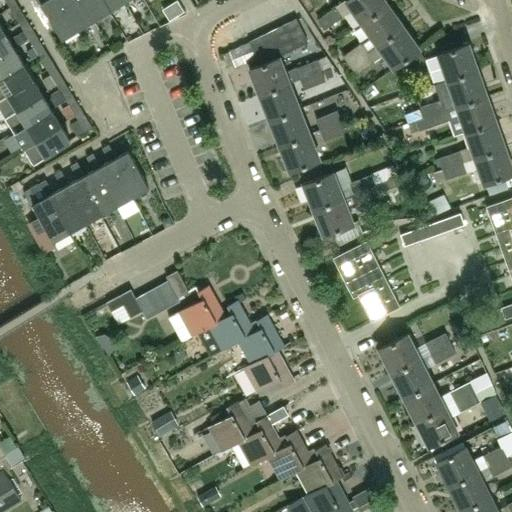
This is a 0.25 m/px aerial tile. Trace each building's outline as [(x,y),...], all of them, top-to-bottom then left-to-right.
[(58,0),(46,0),(45,1),(44,0),(35,0),(37,4),(39,3),(62,41),(78,31),(58,0)] [(58,0),(78,31),(93,22),(79,0),(58,0)] [(108,12),(100,0),(79,0),(93,22),(108,12)] [(121,0),(100,0),(108,12),(124,3),(121,0)] [(384,0),(346,0),(318,20),(325,29),(342,17),(343,17),(353,10),(362,23),(388,5),(384,0)] [(362,23),(378,45),(404,27),(388,5),(362,23)] [(26,19),(19,7),(12,11),(19,23),(26,19)] [(290,36),(296,48),(307,42),(295,19),(283,24),(290,36)] [(35,34),(29,23),(22,27),(29,38),(35,34)] [(272,30),(285,54),(296,48),(290,36),(283,24),(272,30)] [(378,45),(368,52),(350,65),(357,74),(374,61),(375,62),(385,55),(395,68),(401,64),(408,73),(425,60),(419,51),(420,50),(404,27),(378,45)] [(260,36),(273,59),(279,57),(285,54),(272,30),(260,36)] [(0,55),(13,48),(3,33),(0,35),(0,55)] [(273,59),(260,36),(249,42),(259,65),(273,59)] [(45,49),(38,38),(31,42),(38,53),(45,49)] [(344,56),(350,65),(368,52),(362,43),(344,56)] [(438,55),(448,81),(478,70),(469,44),(438,55)] [(0,55),(0,76),(22,64),(13,48),(0,55)] [(54,65),(47,53),(41,58),(47,69),(54,65)] [(259,65),(249,69),(259,95),(289,83),(299,79),(295,68),(285,72),(279,57),(273,59),(259,65)] [(299,79),(321,70),(317,60),(295,68),(299,79)] [(0,97),(31,79),(22,64),(0,76),(0,97)] [(64,80),(57,69),(50,73),(57,84),(64,80)] [(321,70),(299,79),(303,89),(325,81),(321,70)] [(448,81),(457,107),(487,96),(478,70),(448,81)] [(0,97),(0,110),(3,117),(40,95),(31,79),(0,97)] [(270,121),(300,109),(289,83),(259,95),(270,121)] [(73,95),(66,84),(59,88),(66,100),(73,95)] [(13,132),(49,110),(40,95),(3,117),(13,132)] [(466,132),(496,122),(487,96),(457,107),(466,132)] [(423,117),(445,110),(441,99),(420,106),(423,117)] [(83,111),(76,100),(69,104),(76,115),(83,111)] [(280,146),(310,134),(300,109),(270,121),(280,146)] [(13,132),(22,147),(59,125),(49,110),(13,132)] [(319,129),(341,121),(337,110),(315,118),(319,129)] [(445,110),(423,117),(427,128),(449,120),(445,110)] [(92,126),(85,115),(78,119),(85,131),(92,126)] [(341,121),(319,129),(323,140),(345,131),(341,121)] [(466,132),(475,158),(506,147),(496,122),(466,132)] [(59,125),(22,147),(31,163),(68,141),(59,125)] [(310,134),(280,146),(290,172),(320,160),(310,134)] [(110,162),(130,198),(147,190),(126,153),(115,159),(108,146),(101,149),(109,162),(110,162)] [(511,165),(506,147),(475,158),(484,184),(511,174),(511,165)] [(402,150),(385,163),(393,173),(410,160),(402,150)] [(442,169),(463,161),(459,150),(438,158),(442,169)] [(86,157),(94,171),(95,170),(115,207),(130,198),(110,162),(109,162),(99,168),(92,154),(86,157)] [(463,161),(442,169),(445,180),(467,172),(463,161)] [(95,170),(94,171),(84,176),(77,162),(70,166),(77,180),(78,179),(99,216),(115,207),(95,170)] [(62,188),(63,187),(83,224),(99,216),(78,179),(77,180),(69,184),(61,171),(54,174),(62,188)] [(313,210),(343,198),(333,172),(303,184),(313,210)] [(353,193),(374,185),(370,174),(348,183),(353,193)] [(38,183),(46,197),(47,196),(67,233),(83,224),(63,187),(62,188),(52,193),(45,179),(38,183)] [(29,188),(23,191),(30,205),(32,205),(52,241),(67,233),(47,196),(46,197),(38,183),(29,188)] [(353,223),(348,209),(360,205),(360,203),(378,196),(374,185),(353,193),(353,194),(343,198),(313,210),(324,236),(334,232),(353,224),(353,223)] [(511,196),(486,206),(491,221),(511,213),(511,196)] [(461,213),(453,216),(457,227),(465,225),(461,213)] [(511,228),(511,213),(491,221),(496,234),(511,228)] [(453,216),(446,218),(450,230),(457,227),(453,216)] [(446,218),(438,221),(442,233),(450,230),(446,218)] [(353,223),(353,224),(334,232),(339,245),(362,233),(358,221),(353,223)] [(438,221),(431,223),(435,235),(442,233),(438,221)] [(431,223),(423,226),(428,238),(435,235),(431,223)] [(423,226),(416,229),(420,241),(428,238),(423,226)] [(511,228),(496,234),(501,248),(511,243),(511,228)] [(416,229),(408,232),(412,243),(420,241),(416,229)] [(408,232),(400,234),(404,246),(412,243),(408,232)] [(367,240),(333,257),(340,271),(374,254),(367,240)] [(511,243),(501,248),(506,261),(511,259),(511,243)] [(374,254),(340,271),(347,284),(380,267),(374,254)] [(380,267),(347,284),(353,297),(387,280),(380,267)] [(167,281),(176,297),(187,291),(177,272),(165,278),(167,281)] [(387,280),(353,297),(359,295),(365,307),(393,293),(387,280)] [(157,287),(168,308),(179,302),(176,297),(167,281),(157,287)] [(201,299),(178,312),(168,318),(180,340),(195,331),(223,316),(207,286),(197,292),(201,299)] [(146,293),(157,314),(168,308),(157,287),(146,293)] [(142,312),(135,299),(130,291),(106,304),(111,313),(123,306),(130,319),(142,312)] [(157,314),(146,293),(135,299),(142,312),(146,320),(157,314)] [(393,293),(365,307),(372,321),(400,306),(393,293)] [(219,349),(235,340),(258,327),(254,319),(249,322),(236,299),(225,306),(229,313),(223,316),(195,331),(208,355),(219,349)] [(511,303),(502,307),(501,308),(505,319),(511,316),(511,303)] [(249,364),(275,348),(282,345),(265,313),(254,319),(258,327),(235,340),(249,364)] [(425,343),(430,353),(450,342),(445,332),(425,343)] [(379,349),(391,374),(420,359),(408,334),(379,349)] [(430,353),(435,363),(455,353),(450,342),(430,353)] [(255,392),(256,391),(278,379),(282,386),(293,380),(275,348),(249,364),(242,367),(255,392)] [(404,398),(433,383),(420,359),(391,374),(404,398)] [(449,391),(455,401),(475,391),(470,381),(449,391)] [(404,398),(416,422),(445,407),(433,383),(404,398)] [(455,401),(460,411),(480,401),(475,391),(455,401)] [(237,442),(252,433),(236,403),(226,408),(230,415),(208,427),(221,450),(237,442)] [(283,406),(273,412),(277,420),(288,414),(283,406)] [(445,407),(416,422),(429,447),(458,432),(445,407)] [(169,411),(152,421),(160,434),(177,424),(169,411)] [(259,429),(252,433),(237,442),(250,466),(267,456),(290,444),(286,436),(280,439),(271,423),(266,415),(254,422),(259,429)] [(318,457),(314,450),(308,453),(296,430),(286,436),(290,444),(267,456),(280,479),(296,470),(318,457)] [(325,444),(315,449),(314,450),(318,457),(296,470),(309,493),(334,478),(342,474),(325,444)] [(482,455),(488,465),(508,455),(503,444),(482,455)] [(436,461),(449,486),(478,471),(465,446),(436,461)] [(4,454),(11,465),(11,466),(23,458),(16,447),(4,454)] [(0,511),(21,499),(3,470),(11,465),(4,454),(0,456),(0,511)] [(488,465),(493,475),(511,465),(511,463),(508,455),(488,465)] [(449,486),(462,510),(491,495),(478,471),(449,486)] [(352,509),(334,478),(309,493),(289,503),(294,511),(332,511),(338,509),(339,511),(349,511),(353,510),(352,509)] [(198,496),(204,506),(222,496),(216,486),(198,496)] [(369,487),(352,495),(357,505),(374,497),(369,487)] [(462,510),(462,511),(499,511),(491,495),(462,510)]
